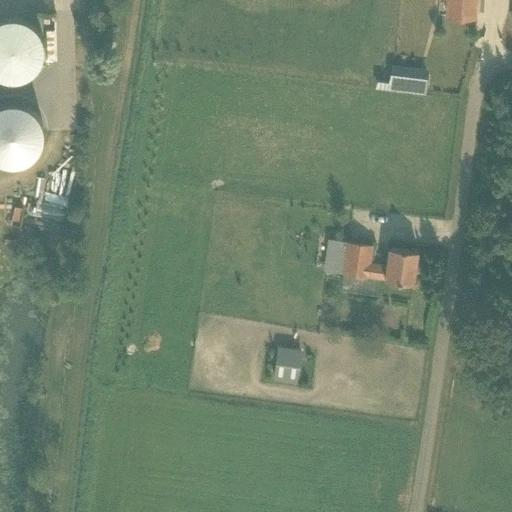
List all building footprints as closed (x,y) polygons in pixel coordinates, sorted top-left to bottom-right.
[(447,0),(447,15),(475,17),(475,0),(447,0)] [(49,16),(0,14),(0,70),(48,72),(49,16)] [(393,62),(389,86),(427,91),(430,67),(393,62)] [(0,117),(0,149),(35,163),(54,111),(8,95),(0,117)] [(350,241),(346,273),(385,278),(385,279),(413,282),(418,250),(389,246),(387,264),(371,262),(373,244),(350,241)] [(302,354),(277,350),(274,376),(298,379),(302,354)]
